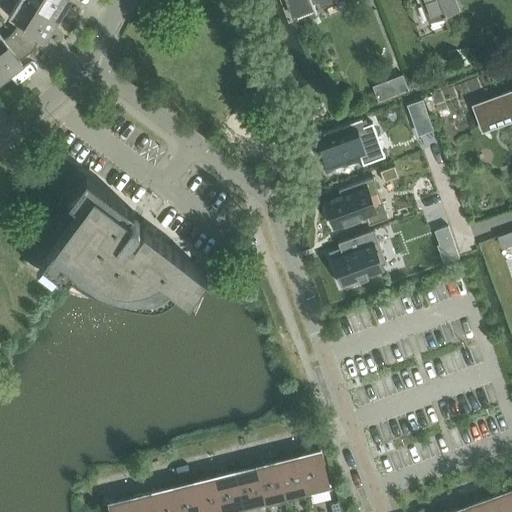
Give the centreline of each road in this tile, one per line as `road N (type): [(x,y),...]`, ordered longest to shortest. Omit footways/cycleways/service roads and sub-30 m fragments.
road 1 (residential): [(355,429),(267,197),(89,57)]
road 2 (residential): [(355,429),(108,489)]
